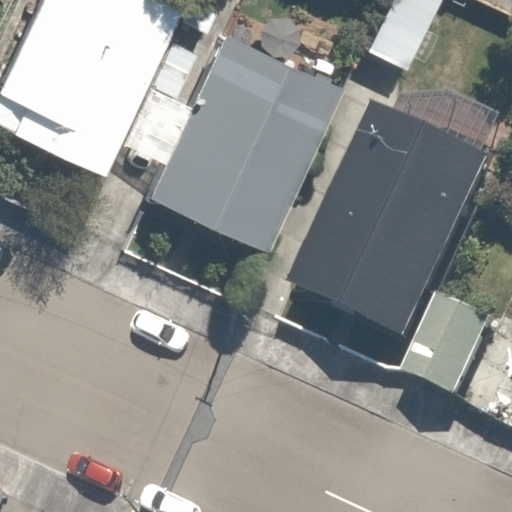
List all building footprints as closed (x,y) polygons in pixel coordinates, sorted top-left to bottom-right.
[(171,4),(163,0),(29,0),(0,63),(0,124),(95,168),(171,4)] [(431,0),(381,0),(360,45),(362,47),(358,53),(394,71),(397,63),(399,65),(431,0)] [(335,81),(216,27),(181,101),(156,156),(140,190),(259,246),(335,81)] [(117,138),(156,156),(181,101),(142,83),(117,138)] [(494,162),(378,108),(292,288),(408,343),(494,162)] [(494,322),(440,297),(404,376),(458,400),(494,322)] [(0,487),(0,511),(9,492),(0,487)]
